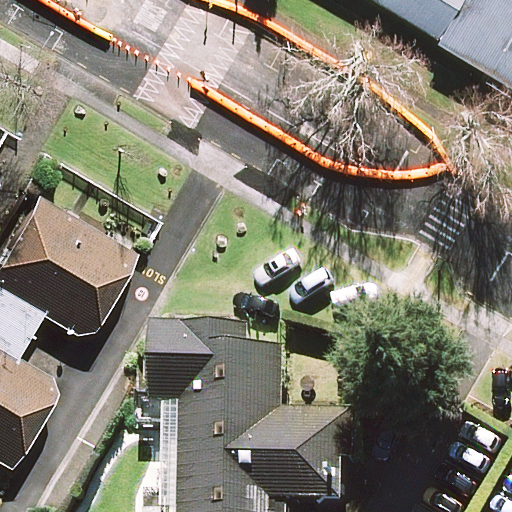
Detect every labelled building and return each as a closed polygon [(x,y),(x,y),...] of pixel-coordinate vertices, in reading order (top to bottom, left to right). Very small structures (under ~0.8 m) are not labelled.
[(511,0),(383,0),(511,79),(511,0)] [(130,255),(29,198),(0,248),(0,291),(38,312),(83,338),(130,255)] [(0,360),(8,365),(38,312),(0,291),(0,360)] [(296,511),(297,498),(350,498),(350,410),(302,410),(302,334),(255,333),(255,312),(145,311),(144,406),(185,406),(184,511),(296,511)] [(0,464),(2,465),(46,386),(8,365),(0,360),(0,464)]
